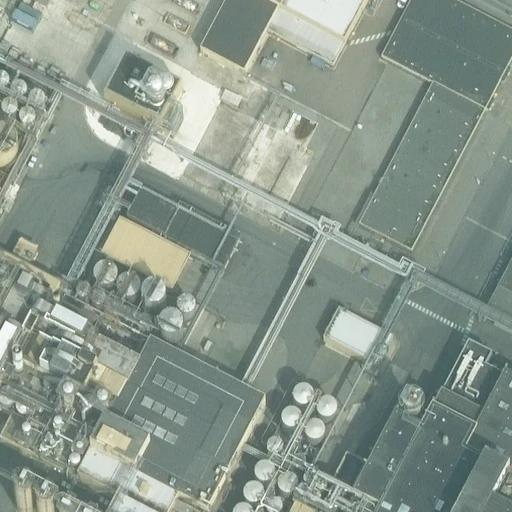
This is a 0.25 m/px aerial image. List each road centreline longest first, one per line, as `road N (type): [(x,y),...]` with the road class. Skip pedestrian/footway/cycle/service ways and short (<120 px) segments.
road 1 (unclassified): [(428,300),(380,290),(168,180),(135,175),(82,179),(51,192),(0,257)]
road 2 (unclassified): [(309,511),(428,300)]
road 3 (unclassified): [(428,300),(456,283),(511,172)]
